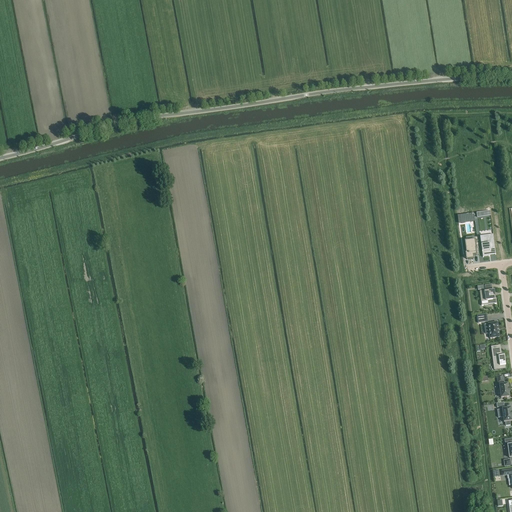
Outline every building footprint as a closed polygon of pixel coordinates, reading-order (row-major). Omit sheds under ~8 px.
[(474,213),(459,215),(461,223),(464,223),(464,221),(471,220),(471,222),(475,221),(474,213)] [(486,236),(480,237),(483,257),(489,256),(488,250),(494,249),(492,239),(487,239),(486,236)] [(474,240),(465,241),(466,249),(468,249),(469,253),(466,253),(467,259),(473,259),(473,255),(475,255),(476,255),(479,255),(477,238),(473,238),(474,240)] [(486,291),(480,291),(480,292),(481,292),(481,294),(482,296),(483,296),(484,302),(488,301),(489,305),(496,304),(496,303),(495,303),(495,300),(496,300),(495,290),(486,291)] [(487,315),(477,316),(478,323),(488,322),(487,315)] [(486,334),(489,333),(490,339),(500,337),(498,323),(488,324),(489,329),(485,329),(486,334)] [(502,356),(501,351),(496,352),(495,346),(491,347),(492,353),(493,353),(494,363),(497,363),(498,370),(506,369),(505,365),(506,365),(504,356),(502,356)] [(501,398),(510,397),(509,392),(510,392),(509,388),(508,384),(504,384),(504,382),(503,375),(497,376),(498,383),(499,383),(500,385),(499,385),(500,389),(498,390),(498,394),(500,394),(501,398)] [(511,412),(511,408),(503,409),(502,409),(497,410),(498,418),(503,417),(504,422),(504,423),(504,422),(505,422),(506,426),(510,425),(510,422),(511,421),(511,412)] [(511,470),(502,471),(503,476),(507,475),(508,479),(511,478),(511,470)]
